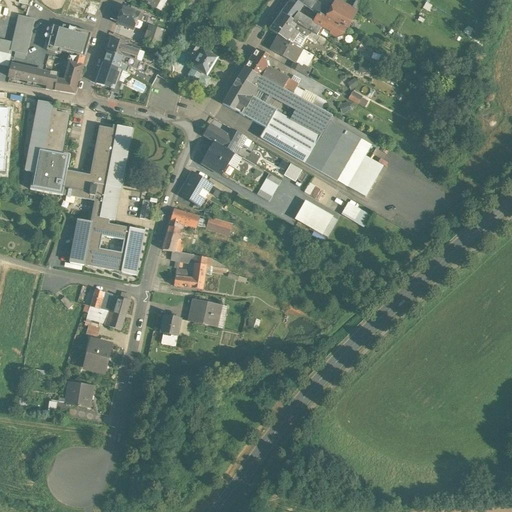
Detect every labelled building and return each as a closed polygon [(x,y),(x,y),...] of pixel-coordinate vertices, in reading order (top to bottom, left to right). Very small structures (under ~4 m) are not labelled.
[(161,0),(140,0),(156,9),(161,0)] [(313,24),(297,15),(299,12),(303,6),(294,0),(291,0),(281,15),(293,21),(293,22),(309,32),(310,31),(317,35),(321,29),(313,24)] [(309,0),(308,0),(304,6),(318,15),(319,16),(320,14),(321,15),(324,9),(311,1),(309,0)] [(341,1),(338,0),(336,0),(333,6),(353,17),(357,10),(341,1)] [(353,17),(333,6),(326,18),(328,20),(346,30),(353,17)] [(138,10),(131,7),(130,11),(122,8),(117,24),(133,30),(140,15),(137,13),(138,10)] [(326,18),(321,15),(320,14),(319,16),(318,15),(313,24),(321,29),(322,26),(332,31),(329,35),(335,39),(343,37),(346,30),(328,20),(326,18)] [(293,21),(281,15),(278,20),(269,30),(286,41),(299,49),(306,38),(293,32),(294,31),(289,27),(293,21)] [(34,20),(21,17),(13,52),(26,55),(34,20)] [(62,29),(54,27),(47,52),(60,55),(61,52),(73,53),(72,54),(71,54),(68,63),(69,64),(69,63),(82,67),(92,34),(63,26),(62,29)] [(165,32),(149,26),(145,38),(161,44),(165,32)] [(317,35),(310,31),(309,32),(307,36),(319,43),(322,39),(322,38),(317,35)] [(286,41),(278,36),(270,50),(294,64),(295,64),(302,50),(299,49),(286,41)] [(313,42),(306,38),(299,49),(302,50),(306,52),(313,42)] [(128,44),(112,39),(107,52),(123,57),(127,45),(128,44)] [(0,64),(8,66),(11,55),(14,43),(0,40),(0,64)] [(139,49),(127,45),(123,57),(134,60),(141,63),(144,54),(138,52),(139,49)] [(196,47),(189,59),(189,60),(189,61),(190,63),(191,64),(194,66),(202,51),(196,47)] [(257,49),(245,68),(258,76),(259,76),(261,78),(267,68),(267,67),(268,66),(267,63),(265,62),(264,61),(268,56),(257,49)] [(306,52),(302,50),(295,64),(297,65),(302,67),(304,65),(304,66),(308,58),(310,54),(306,52)] [(207,54),(202,51),(194,66),(193,68),(202,74),(206,76),(216,59),(212,57),(207,54)] [(123,57),(107,52),(103,63),(119,69),(127,73),(130,68),(121,64),(123,57)] [(134,60),(123,57),(121,64),(130,68),(145,75),(148,66),(141,63),(134,60)] [(166,60),(159,71),(170,77),(173,73),(173,71),(173,68),(172,65),(171,63),(166,60)] [(69,64),(64,81),(49,79),(48,78),(46,87),(45,90),(74,95),(75,95),(77,83),(82,67),(69,63),(69,64)] [(119,69),(103,63),(96,84),(111,88),(111,89),(111,90),(112,90),(112,88),(113,89),(116,80),(119,69)] [(302,67),(297,65),(295,64),(294,64),(291,69),(306,77),(310,69),(304,66),(304,65),(302,67)] [(49,75),(12,66),(9,78),(46,87),(48,78),(49,79),(49,75)] [(202,74),(193,68),(188,76),(188,78),(195,82),(198,81),(202,74)] [(245,68),(237,80),(236,80),(236,81),(233,86),(222,105),(243,116),(253,98),(257,90),(264,79),(261,78),(259,76),(258,76),(245,68)] [(288,80),(267,68),(261,78),(264,79),(283,89),(288,80)] [(283,89),(264,79),(257,90),(295,111),(290,120),(298,125),(309,104),(300,99),(292,95),(283,89)] [(122,82),(116,80),(113,89),(112,88),(112,90),(111,90),(111,91),(118,94),(122,82)] [(297,85),(288,80),(283,89),(292,95),(296,88),(297,85)] [(303,92),(296,88),(292,95),(300,99),(303,92)] [(352,93),(349,100),(365,107),(368,100),(352,93)] [(276,111),(253,98),(243,116),(265,129),(276,112),(276,111)] [(132,129),(118,127),(113,127),(113,131),(100,128),(90,177),(67,172),(70,155),(61,153),(68,116),(55,113),(56,109),(52,108),(53,104),(39,102),(25,172),(33,173),(30,190),(62,196),(62,195),(95,202),(91,223),(78,220),(70,264),(84,266),(122,273),(122,274),(135,276),(144,232),(130,229),(130,230),(108,225),(109,221),(111,221),(117,189),(120,189),(132,129)] [(0,176),(6,177),(12,109),(7,109),(7,104),(0,103),(0,176)] [(290,120),(276,112),(265,129),(260,138),(304,164),(332,117),(309,104),(298,125),(290,120)] [(332,117),(304,164),(336,182),(337,181),(347,187),(364,156),(374,140),(332,117)] [(228,136),(210,125),(204,136),(214,142),(222,146),(228,136)] [(228,136),(222,146),(229,151),(234,155),(254,167),(259,158),(251,153),(250,155),(236,147),(242,135),(231,130),(228,136)] [(222,146),(214,142),(209,149),(208,149),(204,156),(205,156),(201,164),(222,176),(234,155),(229,151),(222,146)] [(364,156),(347,187),(365,197),(382,167),(364,156)] [(291,164),(284,176),(296,182),(302,170),(291,164)] [(211,185),(192,174),(180,195),(199,206),(203,199),(207,191),(207,192),(211,185)] [(281,182),(269,175),(266,180),(278,187),(281,182)] [(278,187),(266,180),(260,190),(272,197),(278,187)] [(310,183),(305,192),(319,200),(324,191),(310,183)] [(272,197),(260,190),(257,195),(269,202),(272,197)] [(246,200),(247,201),(242,209),(241,209),(241,210),(249,214),(255,204),(247,200),(246,200)] [(143,201),(139,219),(144,220),(147,202),(143,201)] [(372,213),(349,201),(342,215),(364,227),(372,213)] [(332,217),(306,203),(296,220),(322,235),(332,217)] [(199,219),(173,210),(170,221),(182,225),(196,228),(198,221),(199,219)] [(211,213),(205,211),(202,221),(208,222),(209,219),(211,213)] [(246,231),(209,219),(208,222),(206,229),(243,240),(246,231)] [(182,225),(170,221),(168,229),(180,231),(181,231),(181,230),(182,225)] [(198,221),(196,228),(199,230),(200,228),(206,229),(208,222),(202,221),(198,221)] [(180,231),(168,229),(162,251),(172,253),(174,253),(174,252),(178,237),(180,231)] [(192,244),(194,234),(181,230),(181,231),(180,231),(178,237),(174,252),(179,253),(182,254),(184,243),(192,244)] [(174,252),(174,253),(172,253),(170,261),(178,262),(179,253),(174,252)] [(182,254),(179,253),(178,262),(189,264),(191,256),(182,254)] [(203,258),(196,257),(195,265),(193,280),(203,281),(206,267),(208,267),(209,259),(203,258)] [(191,279),(176,277),(175,287),(190,289),(191,279)] [(193,280),(191,279),(190,289),(202,291),(203,281),(193,280)] [(104,293),(96,291),(90,307),(100,310),(104,293)] [(119,298),(104,293),(100,310),(103,311),(104,307),(110,309),(111,306),(116,307),(119,298)] [(65,297),(60,301),(68,309),(72,305),(65,297)] [(129,301),(119,298),(116,307),(114,314),(124,317),(129,301)] [(208,306),(193,302),(189,322),(216,328),(218,320),(221,306),(208,304),(208,306)] [(290,305),(286,312),(292,315),(295,308),(290,305)] [(226,308),(221,306),(218,320),(223,321),(226,308)] [(100,310),(90,307),(83,333),(96,336),(100,324),(101,321),(106,322),(108,313),(103,311),(100,310)] [(114,314),(111,313),(108,322),(107,326),(121,331),(124,317),(114,314)] [(177,314),(172,313),(171,318),(164,316),(160,333),(163,334),(177,337),(178,337),(181,320),(182,320),(176,319),(177,314)] [(255,321),(249,319),(247,327),(253,329),(255,321)] [(189,322),(181,320),(178,337),(185,338),(189,322)] [(177,337),(163,334),(161,344),(175,347),(177,337)] [(111,346),(92,342),(90,351),(93,352),(88,370),(104,374),(111,346)] [(93,387),(69,383),(65,405),(69,406),(89,409),(93,387)] [(65,405),(57,404),(55,413),(68,415),(69,406),(65,405)]
